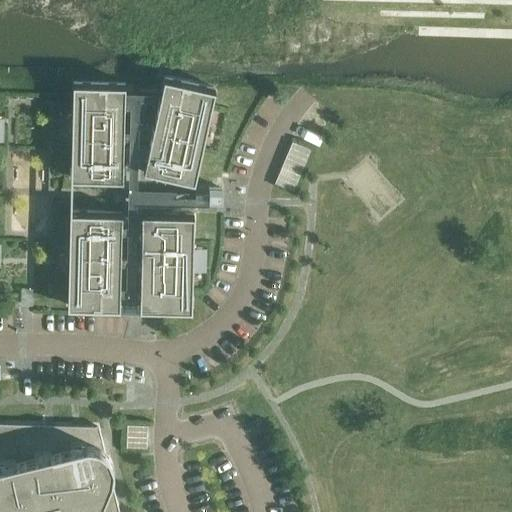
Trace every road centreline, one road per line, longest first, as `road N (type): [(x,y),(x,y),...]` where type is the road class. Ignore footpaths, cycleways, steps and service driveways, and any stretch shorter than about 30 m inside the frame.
road 1 (residential): [(162,357),(236,311),(264,172),(307,96)]
road 2 (residential): [(0,346),(78,345),(162,357)]
road 3 (residential): [(178,511),(165,468),(162,357)]
